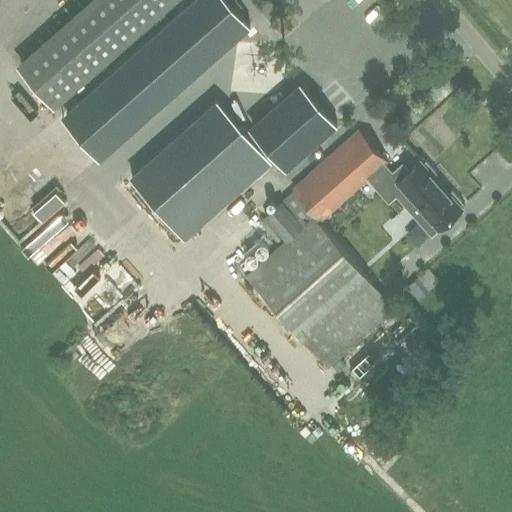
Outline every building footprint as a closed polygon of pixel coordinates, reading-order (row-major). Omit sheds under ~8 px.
[(195,0),(104,80),(137,119),(247,22),(228,0),(195,0)] [(450,74),(431,88),(467,137),(486,123),(450,74)] [(305,86),(252,131),(257,138),(279,163),(332,116),(310,92),(305,86)] [(389,141),(405,157),(448,115),(432,99),(389,141)] [(295,189),(281,200),(264,215),(286,238),(246,274),(327,367),(395,307),(320,221),(362,184),(371,194),(389,178),(380,168),(388,161),(359,127),(293,186),(295,189)] [(392,217),(400,211),(435,251),(465,224),(463,221),(466,219),(457,209),(454,212),(437,192),(440,190),(431,180),(429,182),(414,166),(395,185),(389,179),(372,194),(392,217)] [(49,226),(29,242),(37,251),(57,235),(49,226)] [(80,279),(105,256),(84,234),(60,257),(80,279)] [(427,282),(442,263),(433,256),(418,275),(427,282)] [(104,329),(130,305),(133,309),(154,289),(145,280),(99,324),(104,329)]
